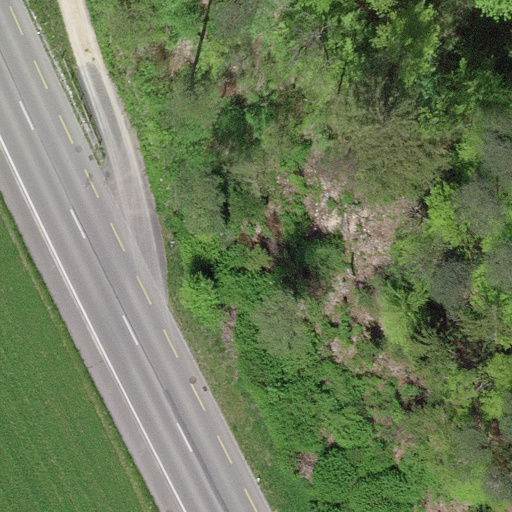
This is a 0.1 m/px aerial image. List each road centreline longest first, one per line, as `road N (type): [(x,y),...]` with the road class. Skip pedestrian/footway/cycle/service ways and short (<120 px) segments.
road 1 (secondary): [(0,63),(224,511)]
road 2 (track): [(74,0),(125,159),(123,189),(86,235)]
